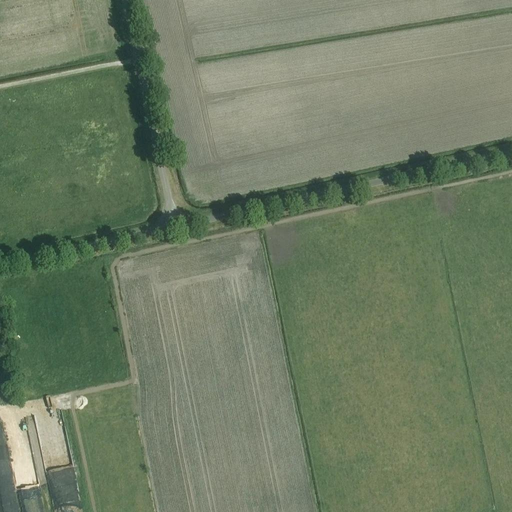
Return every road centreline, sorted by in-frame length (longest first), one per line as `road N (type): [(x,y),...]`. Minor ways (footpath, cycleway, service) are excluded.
road 1 (unclassified): [(176,225),(511,153)]
road 2 (unclassified): [(176,225),(126,0)]
road 3 (unclassified): [(0,264),(176,225)]
